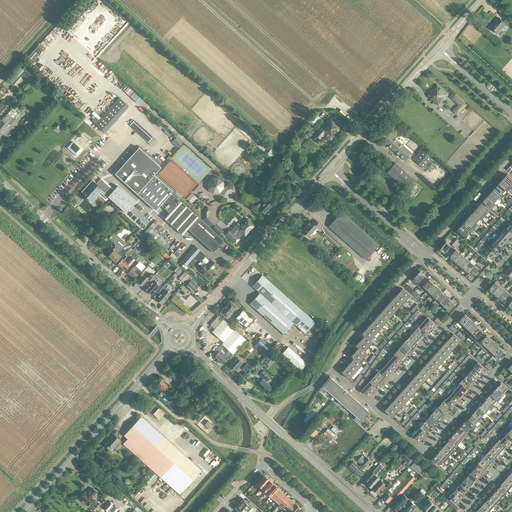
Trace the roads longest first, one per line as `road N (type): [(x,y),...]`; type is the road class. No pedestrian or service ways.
road 1 (tertiary): [(170,329),(0,180)]
road 2 (tertiary): [(24,511),(170,348)]
road 3 (tertiary): [(188,328),(330,170)]
road 4 (residential): [(425,253),(351,335),(333,368),(373,406)]
road 5 (tertiary): [(330,170),(438,48)]
road 6 (tertiary): [(299,449),(188,347)]
road 7 (residential): [(466,303),(373,406)]
road 8 (residential): [(511,353),(422,451)]
road 9 (residential): [(215,511),(261,466),(312,508)]
road 10 (residential): [(511,156),(425,253)]
road 11 (residential): [(425,253),(330,170)]
